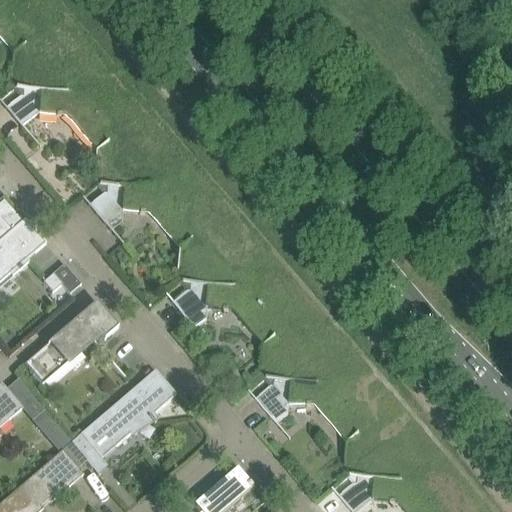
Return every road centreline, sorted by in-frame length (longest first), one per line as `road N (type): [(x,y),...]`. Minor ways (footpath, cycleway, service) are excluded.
road 1 (secondary): [(151,0),(511,430)]
road 2 (secondary): [(511,313),(239,0)]
road 3 (residential): [(243,441),(108,280)]
road 4 (residential): [(108,280),(0,151)]
road 5 (residential): [(0,373),(108,280)]
